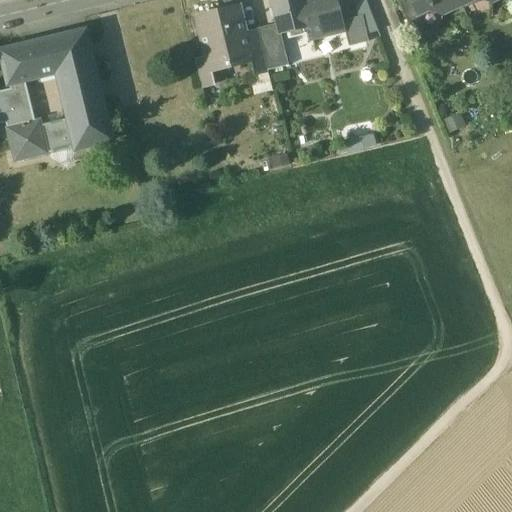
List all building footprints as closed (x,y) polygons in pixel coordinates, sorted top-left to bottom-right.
[(271,0),(277,24),(280,35),(281,35),(310,28),(311,27),(304,0),(271,0)] [(304,0),(311,27),(310,28),(313,40),(345,32),(346,32),(343,21),(338,0),(304,0)] [(412,0),(397,0),(409,26),(418,22),(417,20),(419,14),(412,0)] [(412,0),(419,14),(430,8),(442,13),(461,5),(458,0),(412,0)] [(240,7),(197,17),(207,59),(210,71),(211,71),(251,62),(252,61),(249,48),(246,32),(240,7)] [(363,16),(343,21),(346,32),(345,32),(349,47),(369,42),(363,16)] [(277,24),(257,29),(261,45),(267,70),(289,65),(281,35),(280,35),(277,24)] [(87,29),(49,39),(57,74),(60,89),(99,79),(87,29)] [(257,29),(246,32),(249,48),(261,45),(257,29)] [(57,74),(49,39),(30,43),(39,78),(57,74)] [(30,43),(0,50),(0,52),(8,85),(10,85),(25,81),(39,78),(30,43)] [(261,45),(249,48),(252,61),(251,62),(253,74),(267,70),(261,45)] [(207,59),(195,62),(202,87),(215,84),(211,71),(210,71),(207,59)] [(99,79),(60,89),(66,110),(66,112),(105,103),(99,79)] [(11,89),(0,91),(0,123),(7,122),(8,126),(35,120),(25,81),(10,85),(11,89)] [(105,103),(66,112),(68,119),(75,147),(76,150),(114,141),(105,103)] [(8,126),(6,127),(14,163),(50,154),(50,153),(75,147),(68,119),(42,125),(41,119),(35,120),(8,126)] [(341,126),(343,137),(372,131),(370,120),(341,126)] [(346,137),(349,152),(376,146),(373,132),(346,137)]
